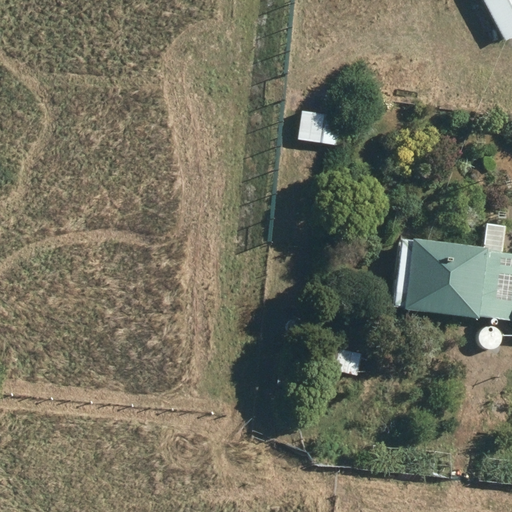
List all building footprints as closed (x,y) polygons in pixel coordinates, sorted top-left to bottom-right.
[(511,0),(472,0),(495,42),(511,33),(511,0)] [(455,8),(443,15),(463,54),(476,48),(455,8)] [(289,142),(331,147),(338,95),(319,92),(316,115),(293,112),(289,142)] [(381,308),(390,309),(390,312),(466,321),(466,317),(511,323),(510,339),(511,339),(511,255),(495,254),(498,228),(474,225),(471,249),(399,240),(398,242),(389,241),(381,308)] [(353,355),(319,348),(314,370),(348,378),(353,355)] [(272,359),(269,387),(284,389),(287,361),(272,359)] [(355,449),(355,455),(374,457),(376,441),(369,440),(369,443),(359,442),(358,449),(355,449)]
